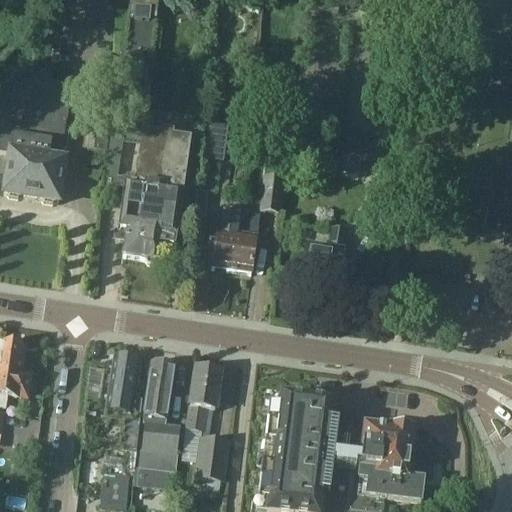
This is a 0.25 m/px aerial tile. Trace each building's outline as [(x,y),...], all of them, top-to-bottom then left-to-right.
[(126,0),(121,57),(148,59),(147,67),(152,68),(155,68),(156,54),(159,54),(161,32),(158,32),(159,28),(162,28),(164,0),(126,0)] [(249,2),(248,13),(258,14),(259,3),(249,2)] [(121,57),(113,134),(137,138),(138,123),(142,124),(143,111),(147,111),(149,90),(150,91),(152,68),(147,67),(148,59),(121,57)] [(97,60),(93,98),(113,100),(117,62),(97,60)] [(482,205),(477,238),(504,242),(503,246),(511,247),(511,66),(504,65),(499,93),(511,95),(511,157),(504,209),(482,205)] [(64,165),(59,164),(61,152),(63,153),(66,150),(68,137),(64,133),(71,86),(54,85),(54,89),(50,88),(51,79),(47,75),(39,73),(38,78),(31,77),(30,86),(20,85),(9,93),(7,103),(0,102),(0,155),(10,157),(3,198),(58,206),(64,165)] [(275,81),(265,88),(271,95),(276,95),(282,90),(275,81)] [(122,189),(115,232),(127,234),(123,260),(162,266),(162,263),(172,265),(174,250),(172,249),(188,146),(143,139),(136,181),(123,179),(122,189)] [(383,150),(341,148),(340,172),(382,175),(383,150)] [(279,218),(283,181),(263,179),(258,215),(279,218)] [(197,194),(193,219),(204,221),(207,196),(197,194)] [(210,227),(209,241),(215,242),(211,272),(233,275),(240,240),(243,218),(219,214),(217,228),(210,227)] [(240,240),(233,275),(251,278),(256,242),(259,220),(243,217),(243,218),(240,240)] [(330,233),(327,253),(306,250),(300,286),(318,289),(319,286),(339,289),(347,236),(330,233)] [(23,350),(0,347),(0,411),(4,412),(6,399),(16,400),(16,399),(26,401),(29,378),(19,376),(23,350)] [(108,397),(104,419),(138,425),(140,406),(134,405),(135,400),(133,400),(139,365),(114,361),(108,397)] [(174,370),(151,367),(142,425),(165,428),(174,370)] [(186,412),(188,412),(185,434),(204,437),(207,415),(214,416),(220,377),(192,372),(186,412)] [(363,432),(363,436),(354,432),(355,424),(342,422),(342,427),(331,423),(333,407),(280,400),(279,411),(268,410),(264,447),(274,449),(272,469),(261,468),(256,505),(267,506),(266,511),(383,511),(384,505),(420,509),(423,485),(431,486),(434,465),(408,461),(412,436),(391,434),(391,435),(363,432)] [(137,473),(174,477),(179,429),(165,428),(144,426),(141,455),(139,455),(137,473)] [(195,463),(192,483),(205,485),(220,487),(223,488),(229,446),(198,441),(197,452),(195,463)] [(30,483),(30,463),(13,462),(12,483),(30,483)] [(138,474),(136,492),(172,496),(174,478),(138,474)] [(102,477),(97,509),(116,511),(124,511),(130,481),(102,477)] [(205,485),(203,495),(218,497),(220,487),(205,485)]
